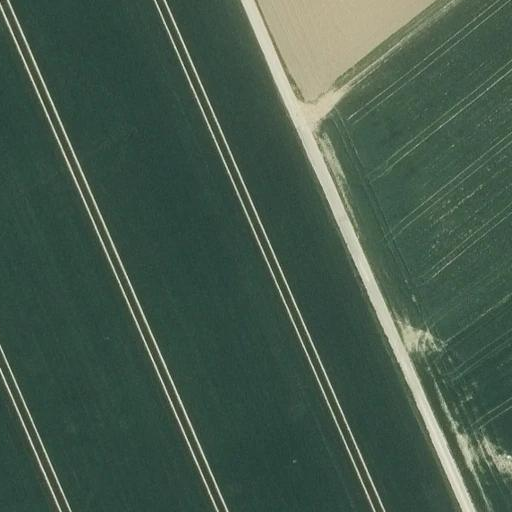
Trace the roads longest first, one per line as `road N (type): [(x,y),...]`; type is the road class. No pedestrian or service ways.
road 1 (track): [(476,511),(256,0)]
road 2 (track): [(482,0),(311,128)]
